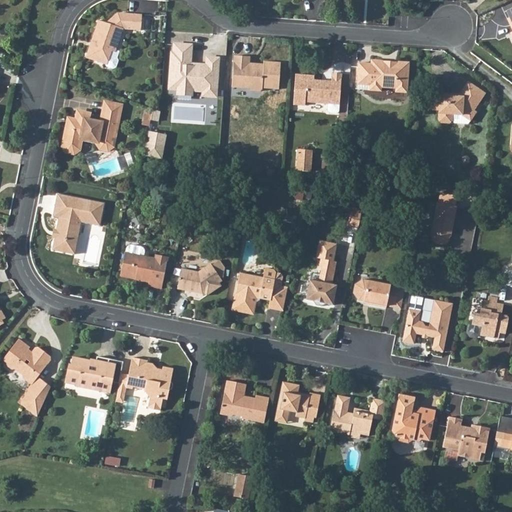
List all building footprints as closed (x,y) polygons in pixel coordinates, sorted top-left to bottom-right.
[(90,47),(87,56),(103,61),(107,68),(113,70),(117,68),(119,62),(117,57),(118,56),(120,51),(117,50),(125,28),(143,29),(144,13),(119,12),(106,23),(99,21),(92,43),(94,43),(92,48),(90,47)] [(190,44),(176,43),(175,51),(173,51),(171,88),(178,88),(178,93),(192,94),(193,89),(203,90),(204,90),(204,85),(218,86),(220,57),(209,56),(208,64),(203,64),(203,66),(196,65),(196,63),(192,63),(193,50),(190,50),(190,44)] [(235,55),(233,85),(251,86),(251,88),(263,88),(263,84),(281,84),(282,61),(265,60),(265,63),(258,63),(258,65),(252,65),(252,56),(235,55)] [(409,61),(394,60),(395,62),(383,61),(383,58),(370,58),(370,61),(360,60),(359,82),(359,88),(369,88),(381,89),(381,85),(395,86),(395,90),(408,91),(408,71),(409,68),(409,61)] [(297,73),(295,102),(306,102),(307,98),(329,99),(329,103),(340,103),(342,71),(333,71),(333,80),(322,80),(322,78),(314,77),(314,73),(297,73)] [(487,90),(470,79),(462,92),(462,94),(443,92),(443,90),(432,89),(431,106),(441,107),(440,117),(443,120),(454,120),(456,118),(457,112),(466,113),(471,105),(476,108),(487,90)] [(218,86),(204,85),(204,90),(203,90),(203,95),(218,96),(218,86)] [(67,133),(66,143),(69,149),(76,151),(81,147),(83,135),(99,138),(99,143),(102,148),(107,149),(112,149),(114,146),(123,104),(106,100),(102,123),(92,121),(93,113),(80,110),(78,118),(74,117),(72,126),(69,125),(68,131),(67,133)] [(476,108),(471,105),(466,113),(473,117),(478,109),(476,108)] [(146,155),(164,158),(168,134),(150,131),(146,155)] [(300,145),(298,167),(314,168),(316,146),(300,145)] [(62,237),(58,237),(56,249),(78,253),(84,220),(102,224),(107,202),(61,192),(56,215),(63,216),(60,229),(64,230),(62,237)] [(442,194),(440,200),(458,206),(459,200),(442,194)] [(441,203),(434,234),(453,238),(460,208),(441,203)] [(361,222),(363,210),(353,208),(351,220),(361,222)] [(55,236),(58,237),(62,237),(64,230),(60,229),(57,228),(55,236)] [(333,283),(337,260),(334,260),(337,243),(320,240),(317,257),(320,258),(318,267),(322,268),(319,280),(311,278),(309,285),(306,297),(313,298),(315,301),(316,304),(322,305),(327,302),(334,303),(338,284),(333,283)] [(126,251),(122,273),(132,274),(132,272),(137,273),(137,277),(150,280),(150,283),(164,286),(167,272),(163,271),(166,254),(157,253),(156,257),(145,255),(146,250),(143,245),(132,243),(128,246),(127,251),(126,251)] [(184,266),(180,288),(188,290),(192,287),(203,289),(206,292),(209,290),(211,293),(225,284),(223,280),(226,278),(224,274),(226,273),(228,263),(222,258),(216,262),(202,270),(184,266)] [(265,276),(242,272),(237,293),(235,304),(239,310),(250,312),(256,308),(258,300),(261,298),(262,296),(272,298),(271,306),(286,309),(290,284),(283,283),(285,272),(276,266),(268,264),(265,276)] [(388,307),(395,310),(398,295),(399,295),(401,288),(364,280),(355,286),(353,295),(358,302),(370,305),(370,307),(387,311),(388,307)] [(398,295),(395,310),(402,311),(406,289),(401,288),(399,295),(398,295)] [(475,318),(474,322),(484,325),(482,334),(501,337),(502,331),(507,332),(510,316),(507,314),(504,312),(505,308),(506,302),(500,301),(501,295),(492,293),(490,300),(489,307),(484,306),(482,312),(477,311),(475,318)] [(409,310),(404,338),(407,342),(412,343),(416,340),(417,332),(437,336),(435,348),(445,351),(445,348),(453,312),(454,309),(455,302),(437,298),(431,325),(426,324),(426,321),(422,320),(423,313),(409,310)] [(474,322),(470,321),(468,329),(471,335),(477,336),(482,334),(484,325),(474,322)] [(22,337),(6,358),(10,361),(9,364),(14,368),(19,367),(26,373),(25,378),(34,385),(31,387),(36,391),(28,401),(42,412),(53,388),(55,384),(43,374),(52,362),(52,355),(41,346),(40,347),(33,354),(29,351),(33,346),(22,337)] [(118,360),(99,357),(97,366),(92,365),(92,362),(76,358),(75,365),(71,364),(67,382),(78,384),(78,387),(104,392),(104,390),(111,391),(113,382),(120,383),(122,375),(115,374),(118,360)] [(135,389),(135,387),(148,390),(152,397),(150,410),(164,413),(166,402),(171,403),(174,392),(176,393),(177,385),(175,384),(178,369),(168,367),(167,373),(162,371),(159,365),(151,364),(152,361),(134,357),(131,375),(123,373),(122,375),(120,383),(120,386),(127,388),(135,389)] [(123,373),(125,361),(118,360),(115,374),(122,375),(123,373)] [(244,418),(260,421),(261,416),(268,417),(272,397),(258,394),(257,398),(246,396),(249,383),(229,378),(222,414),(232,416),(235,414),(244,416),(244,418)] [(279,415),(278,419),(291,421),(292,412),(298,414),(298,416),(307,418),(306,422),(314,423),(315,417),(318,418),(323,395),(313,393),(312,395),(312,399),(301,397),(301,393),(303,385),(286,382),(279,415)] [(127,388),(120,386),(117,401),(124,403),(127,388)] [(36,391),(31,387),(22,399),(41,415),(42,412),(28,401),(36,391)] [(436,410),(420,407),(419,414),(411,412),(414,396),(400,394),(394,429),(400,441),(409,443),(415,440),(419,442),(425,438),(430,439),(436,410)] [(350,412),(352,397),(340,395),(331,431),(350,435),(350,431),(361,434),(370,436),(374,418),(383,420),(388,400),(374,397),(371,410),(356,406),(355,410),(355,413),(350,412)] [(450,416),(443,447),(460,450),(459,456),(482,461),(483,453),(486,454),(488,446),(492,429),(477,426),(477,429),(462,426),(464,419),(450,416)] [(511,417),(502,416),(496,446),(511,449),(511,417)] [(350,431),(350,435),(349,437),(360,440),(361,434),(350,431)] [(510,459),(511,449),(496,446),(494,456),(510,459)] [(236,496),(250,500),(255,478),(240,475),(236,496)]
